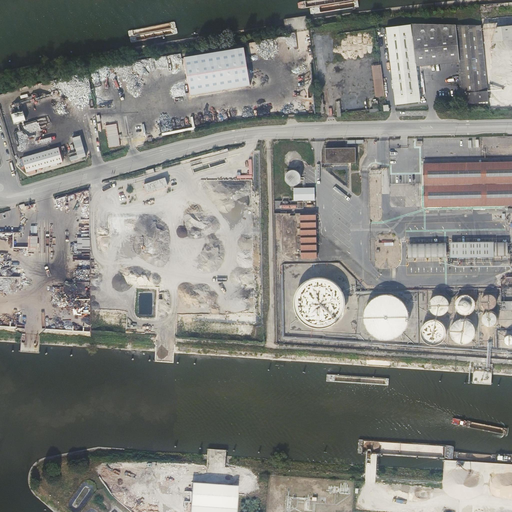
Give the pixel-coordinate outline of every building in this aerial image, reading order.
[(511,23),(496,24),(490,45),(491,65),(500,88),(502,88),(511,88),(511,23)] [(462,104),(488,101),(486,90),(480,25),(455,24),(410,24),(385,27),(394,104),(419,101),(416,72),(415,66),(414,62),(458,58),(458,62),(462,104)] [(190,95),(251,85),(245,46),(184,56),(190,95)] [(381,64),(371,65),(375,97),(384,96),(381,64)] [(353,98),(345,98),(346,101),(343,101),(343,107),(347,106),(347,112),(354,112),(353,98)] [(29,108),(32,120),(37,119),(34,107),(29,108)] [(10,113),(12,123),(24,119),(22,110),(10,113)] [(105,126),(109,147),(120,146),(116,124),(105,126)] [(87,156),(81,136),(73,138),(77,151),(79,158),(87,156)] [(27,173),(64,162),(60,147),(23,158),(27,173)] [(355,162),(354,147),(324,148),(325,163),(355,162)] [(79,158),(77,151),(69,154),(71,161),(79,158)] [(423,183),(423,201),(423,206),(511,204),(511,161),(422,163),(422,169),(423,183)] [(291,186),(294,186),(297,185),(300,184),(301,181),(302,178),(301,175),(299,172),(296,171),(293,170),(290,171),(288,173),(286,175),(285,178),(286,181),(288,184),(291,186)] [(165,177),(143,183),(146,192),(168,185),(165,177)] [(294,201),(315,201),(315,188),(294,188),(294,201)] [(315,212),(299,212),(300,257),(316,257),(315,212)] [(2,238),(9,238),(9,245),(19,245),(19,234),(9,234),(9,236),(2,236),(2,238)] [(28,236),(27,247),(36,247),(37,236),(28,236)] [(468,257),(468,256),(476,256),(490,256),(490,242),(468,242),(468,241),(449,241),(449,257),(468,257)] [(445,242),(407,243),(407,257),(446,256),(445,242)] [(507,242),(494,242),(493,255),(507,255),(507,242)] [(324,279),(319,278),(317,278),(313,279),(309,280),(305,283),(301,285),(300,287),(297,291),(295,295),(294,299),(294,303),(294,308),(295,312),(297,316),(300,320),(303,323),(306,325),(310,327),(315,328),(319,329),(323,329),(328,327),(332,326),(335,323),(338,320),(341,316),(343,312),(344,308),(345,304),(344,299),(343,295),(341,291),(339,287),(336,284),(332,282),(328,280),(324,279)] [(389,294),(385,293),(383,293),(379,294),(375,295),(372,297),(368,300),(367,301),(365,305),(363,308),(362,312),(362,316),(362,320),(363,324),(365,328),(367,331),(370,334),(373,336),(377,338),(380,339),(384,340),(388,339),(392,338),(396,337),(399,334),(402,331),(405,328),(406,325),(407,321),(408,317),(408,313),(407,309),(405,305),(403,302),(400,299),(396,297),(393,295),(389,294)] [(489,293),(488,293),(487,293),(486,293),(485,294),(483,295),(482,295),(481,297),(480,298),(480,300),(480,301),(480,302),(480,304),(481,305),(482,306),(483,307),(484,308),(485,308),(486,309),(488,309),(489,309),(490,308),(492,308),(493,307),(494,306),(494,305),(495,304),(495,302),(496,301),(495,300),(495,298),(495,297),(494,296),(493,295),(492,294),(490,294),(489,293)] [(440,294),(438,294),(437,294),(435,294),(433,295),(431,296),(430,297),(428,299),(427,301),(427,303),(427,304),(427,306),(427,308),(428,310),(429,312),(430,313),(432,314),(434,315),(436,315),(437,316),(439,315),(441,315),(443,314),(445,313),(446,312),(447,310),(448,308),(448,307),(449,305),(448,303),(448,301),(447,299),(446,298),(445,296),(443,295),(441,294),(440,294)] [(466,294),(464,294),(463,294),(461,294),(460,295),(458,296),(456,297),(455,299),(455,300),(454,302),(454,304),(454,305),(454,307),(455,309),(456,310),(457,311),(459,312),(460,313),(462,314),(464,314),(465,314),(467,313),(469,312),(470,312),(471,310),(472,309),(473,307),(474,306),(474,304),(474,302),(473,301),(472,299),(472,298),(470,296),(469,295),(467,295),(466,294)] [(501,311),(511,311),(511,301),(501,302),(501,311)] [(489,311),(488,311),(487,311),(486,311),(485,312),(484,312),(482,314),(481,316),(480,317),(480,319),(480,320),(481,321),(481,322),(482,323),(483,324),(484,325),(485,326),(487,326),(488,326),(489,326),(490,326),(492,325),(493,324),(494,324),(494,322),(495,321),(495,320),(495,319),(495,316),(495,315),(493,313),(492,312),(491,312),(489,311)] [(463,318),(461,318),(460,318),(458,318),(456,319),(454,320),(452,321),(451,322),(450,324),(449,326),(448,328),(448,331),(448,333),(449,335),(450,337),(451,339),(453,340),(455,342),(457,343),(459,343),(461,344),(463,343),(465,343),(467,342),(469,341),(471,339),(472,337),(473,335),(474,333),(474,331),(474,329),(473,326),(472,324),(471,322),(469,321),(468,320),(466,319),(463,318)] [(434,319),(432,319),(431,319),(429,319),(427,320),(425,321),(423,322),(421,325),(420,327),(419,329),(419,331),(419,333),(420,336),(421,338),(422,339),(424,341),(425,342),(427,343),(430,344),(432,344),(434,344),(436,343),(438,342),(440,341),(442,340),(443,338),(444,336),(444,334),(445,331),(445,329),(444,327),(443,325),(442,323),(440,322),(438,320),(436,319),(434,319)] [(510,335),(508,334),(508,335),(506,335),(504,336),(504,337),(503,339),(503,340),(503,341),(504,342),(505,343),(505,344),(507,344),(509,344),(510,344),(511,343),(511,342),(511,336),(510,335)] [(193,483),(190,511),(236,511),(239,487),(193,483)]
